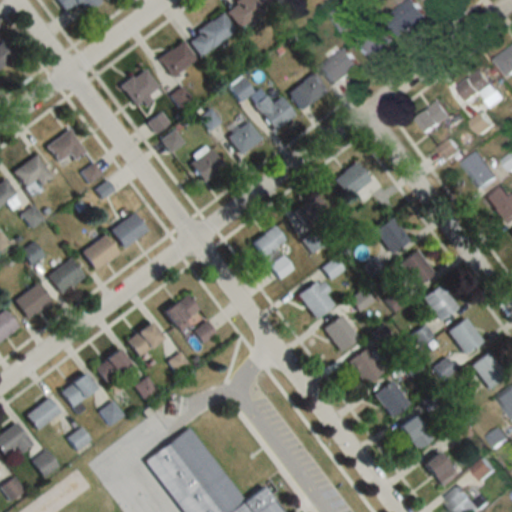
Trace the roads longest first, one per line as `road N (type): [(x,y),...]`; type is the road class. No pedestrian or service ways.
road 1 (residential): [(17,0),(406,511)]
road 2 (residential): [(0,383),(501,0)]
road 3 (residential): [(362,108),(511,308)]
road 4 (residential): [(0,122),(161,0)]
